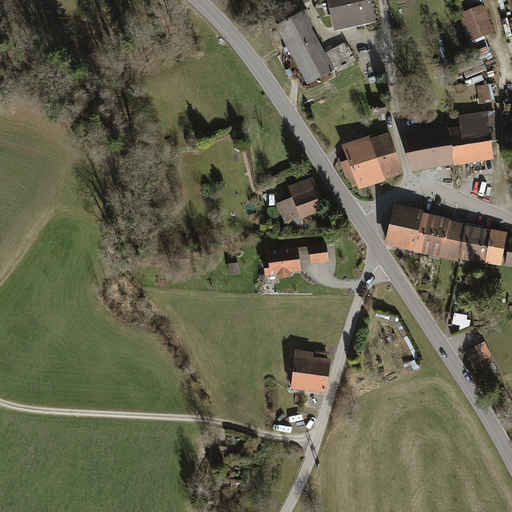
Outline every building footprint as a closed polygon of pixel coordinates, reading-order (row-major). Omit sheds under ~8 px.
[(371,0),(327,0),(335,32),(377,23),(371,0)] [(494,35),(484,6),(458,15),(468,44),(494,35)] [(313,26),(306,11),(276,27),(307,85),(333,71),(325,55),(310,28),(313,26)] [(345,44),(325,55),(333,71),(354,60),(345,44)] [(480,103),(494,101),(492,84),(478,86),(480,103)] [(384,104),(372,106),(373,115),(385,114),(384,104)] [(448,131),(454,165),(492,158),(491,148),(495,148),(494,112),(459,117),(461,128),(448,131)] [(454,165),(448,131),(448,128),(430,132),(429,130),(405,135),(411,172),(454,165)] [(403,174),(389,135),(371,141),(370,137),(345,146),(350,161),(342,164),(348,179),(350,178),(354,188),(359,186),(360,190),(403,174)] [(325,211),(313,178),(289,187),(293,198),(278,204),(286,225),(325,211)] [(423,213),(395,207),(387,244),(414,251),(423,215),(423,213)] [(449,221),(423,215),(414,251),(440,257),(449,222),(449,221)] [(466,226),(449,222),(440,257),(458,261),(466,226)] [(505,234),(467,228),(462,259),(500,265),(505,234)] [(311,260),(311,265),(329,263),(327,244),(309,246),(309,247),(311,260)] [(309,247),(299,248),(301,261),(311,260),(309,247)] [(301,261),(299,248),(268,252),(270,262),(264,262),(266,277),(277,276),(278,279),(292,278),(292,274),(302,273),(301,261)] [(239,263),(229,264),(230,275),(241,274),(239,263)] [(456,311),(454,323),(471,326),(472,314),(456,311)] [(485,342),(465,352),(472,368),(483,362),(486,367),(495,363),(485,342)] [(325,391),(329,358),(312,355),(313,351),(295,349),(290,387),(325,391)] [(380,381),(360,389),(362,394),(382,386),(380,381)]
